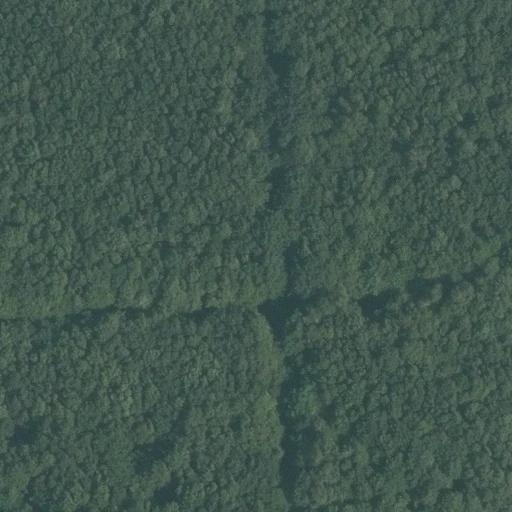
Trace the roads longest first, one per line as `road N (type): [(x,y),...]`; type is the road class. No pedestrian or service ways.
road 1 (track): [(0,339),(511,297)]
road 2 (track): [(302,511),(280,316),(271,0)]
